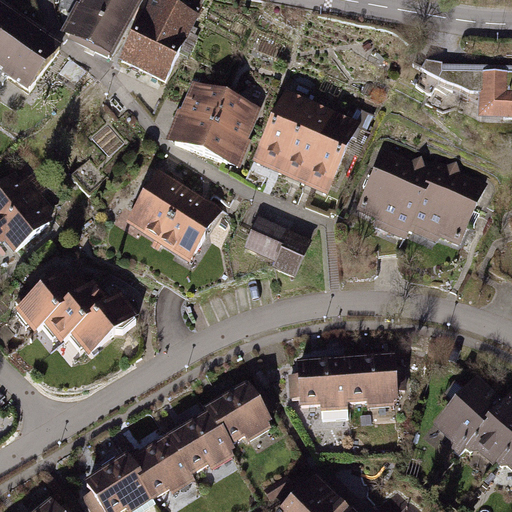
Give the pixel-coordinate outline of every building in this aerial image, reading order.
[(80,8),(69,29),(76,32),(72,39),(111,60),(142,0),(85,0),(82,8),(80,8)] [(197,17),(160,0),(152,0),(123,62),(166,83),(186,42),(185,41),(189,34),(195,36),(198,30),(192,28),(197,17)] [(0,71),(31,93),(60,52),(0,9),(0,71)] [(511,76),(444,75),(440,80),(425,73),(416,90),(432,98),(439,85),(461,97),(464,92),(504,114),(505,121),(511,121),(511,76)] [(194,152),(215,96),(192,87),(178,123),(182,131),(176,145),(194,152)] [(239,105),(215,96),(194,152),(217,161),(239,105)] [(313,106),(289,96),(263,157),(286,168),(313,106)] [(262,114),(239,105),(217,161),(235,168),(240,154),(248,150),(262,114)] [(337,117),(313,107),(286,168),(310,178),(337,117)] [(364,129),(337,117),(310,178),(334,189),(356,137),(360,138),(364,129)] [(411,235),(436,177),(428,173),(424,164),(415,167),(389,156),(364,214),(381,222),(382,226),(396,232),(399,229),(411,235)] [(102,174),(89,161),(73,178),(91,195),(106,178),(102,174)] [(449,173),(440,169),(414,227),(426,233),(427,236),(441,243),(444,240),(462,248),(487,190),(461,179),(457,170),(449,173)] [(155,250),(158,252),(192,198),(177,189),(178,186),(164,177),(151,197),(146,199),(130,225),(160,243),(155,250)] [(16,180),(0,193),(0,243),(3,244),(5,242),(15,253),(51,223),(37,207),(39,197),(28,195),(16,180)] [(192,199),(158,252),(161,254),(166,247),(195,265),(211,240),(211,235),(224,215),(209,206),(207,208),(192,199)] [(290,236),(261,223),(249,250),(278,263),(290,236)] [(313,247),(290,237),(278,263),(276,270),(299,280),(313,247)] [(15,309),(35,335),(91,289),(76,271),(66,279),(60,272),(15,309)] [(111,308),(93,287),(91,289),(46,326),(64,347),(111,308)] [(143,326),(121,300),(111,308),(74,340),(91,361),(118,338),(127,339),(143,326)] [(396,365),(395,357),(345,360),(348,400),(398,397),(397,388),(405,388),(403,365),(396,365)] [(345,360),(295,363),(295,371),(288,371),(289,395),(297,394),(297,403),(321,401),(322,409),(348,408),(345,360)] [(474,377),(434,423),(454,441),(452,444),(452,450),(456,454),(502,401),(474,377)] [(257,395),(253,388),(211,415),(232,448),(240,443),(275,422),(270,414),(276,410),(264,391),(257,395)] [(473,445),(497,465),(511,447),(511,397),(509,394),(463,447),(467,451),(473,445)] [(234,452),(212,417),(184,435),(179,428),(169,435),(196,476),(234,452)] [(196,477),(173,441),(145,459),(141,453),(131,459),(158,501),(196,477)] [(510,465),(511,466),(511,447),(497,465),(502,469),(507,468),(510,465)] [(132,461),(90,488),(94,495),(88,499),(96,511),(126,511),(132,509),(133,511),(142,511),(158,502),(132,461)] [(352,511),(321,481),(288,511),(352,511)]
